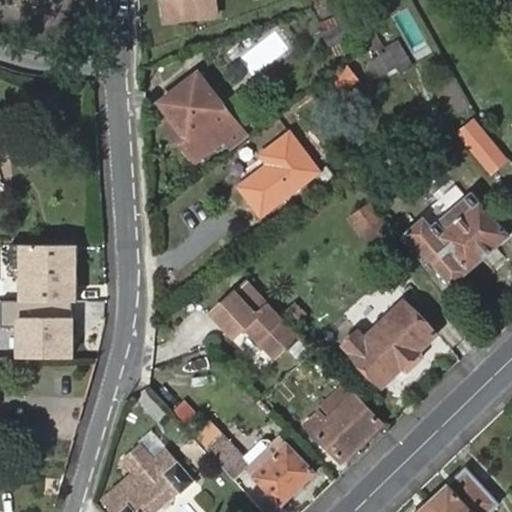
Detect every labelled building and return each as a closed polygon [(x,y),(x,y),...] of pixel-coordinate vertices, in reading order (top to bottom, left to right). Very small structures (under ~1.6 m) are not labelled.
[(165,0),(166,4),(161,4),(162,13),(168,21),(218,15),(216,0),(165,0)] [(372,63),(369,82),(395,69),(398,76),(412,69),(398,43),(385,50),(388,55),(372,63)] [(351,64),(335,74),(344,88),(360,78),(351,64)] [(202,76),(163,104),(189,139),(182,144),(184,146),(183,150),(189,158),(193,159),(195,161),(224,139),(230,147),(246,136),(202,76)] [(174,119),(168,124),(182,144),(189,139),(174,119)] [(459,136),(492,173),(508,160),(475,122),(459,136)] [(271,166),(240,188),(260,215),(331,163),(303,126),(263,155),(271,166)] [(403,238),(424,263),(430,259),(453,286),(510,236),(472,193),(432,229),(424,219),(403,238)] [(351,218),(363,233),(379,221),(367,206),(351,218)] [(363,233),(369,241),(379,254),(394,243),(379,221),(363,233)] [(248,285),(214,315),(235,338),(247,328),(274,358),(296,338),(248,285)] [(359,334),(345,347),(384,388),(402,370),(409,372),(422,358),(420,352),(436,336),(404,303),(365,341),(359,334)] [(170,384),(159,394),(187,422),(197,412),(170,384)] [(307,426),(341,461),(381,423),(354,395),(327,421),(321,413),(307,426)] [(205,448),(235,482),(248,470),(281,507),(316,474),(280,436),(272,444),(278,451),(257,471),(250,464),(222,433),(205,448)] [(278,451),(272,444),(250,464),(257,471),(278,451)] [(156,511),(179,492),(182,494),(194,482),(167,452),(157,460),(144,446),(125,462),(135,473),(116,490),(120,495),(108,505),(114,511),(156,511)] [(467,468),(419,511),(493,511),(501,505),(467,468)]
